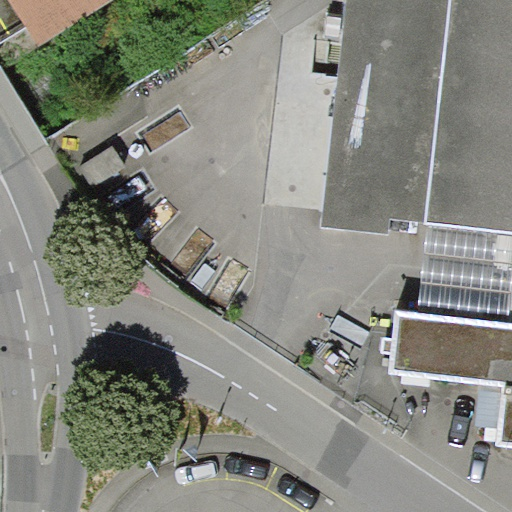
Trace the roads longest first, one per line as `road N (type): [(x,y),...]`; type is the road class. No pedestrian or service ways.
road 1 (residential): [(39,309),(180,347),(422,511)]
road 2 (secondary): [(39,309),(51,393),(43,511)]
road 3 (secondary): [(0,192),(39,309)]
